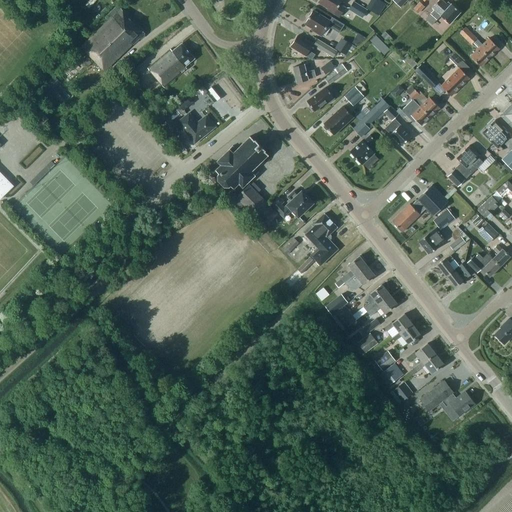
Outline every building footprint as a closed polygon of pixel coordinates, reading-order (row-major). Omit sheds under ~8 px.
[(327,10),(334,14),(339,17),(345,7),(340,4),(342,0),(341,0),(319,0),(318,2),(328,8),(327,10)] [(386,4),(379,0),(370,0),(366,8),(378,16),(386,4)] [(450,5),(448,2),(446,4),(441,0),(438,0),(432,8),(434,10),(426,19),(433,24),(440,16),(449,24),(460,12),(451,4),(450,5)] [(29,9),(36,19),(47,11),(41,1),(29,9)] [(348,10),(362,18),(367,10),(353,1),(348,10)] [(413,9),(418,14),(425,7),(420,2),(413,9)] [(121,9),(117,4),(107,13),(112,18),(121,9)] [(81,47),(104,71),(132,44),(133,44),(145,33),(121,9),(112,18),(81,47)] [(330,21),(313,10),(305,24),(315,31),(314,32),(321,36),(327,26),(331,28),(331,29),(338,33),(341,28),(334,23),(334,24),(330,21)] [(478,29),(471,22),(462,30),(474,42),(477,39),(472,34),(478,29)] [(474,42),(462,30),(459,33),(471,45),(474,42)] [(388,42),(392,38),(385,31),(381,35),(388,42)] [(355,42),(362,46),(368,36),(361,32),(355,42)] [(291,47),(305,56),(312,60),(315,55),(309,50),(312,44),(298,35),(291,47)] [(371,40),(375,44),(380,39),(376,35),(371,40)] [(352,45),(341,38),(335,49),(346,55),(352,45)] [(479,47),(490,58),(499,48),(489,38),(482,44),(477,39),(474,42),(479,47)] [(313,46),(333,58),(337,51),(317,39),(313,46)] [(170,49),(147,68),(164,88),(187,68),(185,66),(194,58),(181,43),(172,51),(170,49)] [(481,67),(490,58),(479,47),(470,56),(481,67)] [(460,59),(453,52),(448,57),(455,64),(460,59)] [(402,58),(412,68),(416,64),(407,54),(402,58)] [(335,67),(330,61),(325,64),(330,71),(335,67)] [(292,67),(296,82),(308,79),(315,77),(313,70),(306,72),(304,64),(292,67)] [(325,79),(329,84),(347,71),(341,64),(333,70),(335,71),(325,79)] [(438,82),(421,64),(414,71),(432,88),(438,82)] [(455,71),(449,77),(460,87),(469,78),(459,67),(455,71)] [(41,88),(61,108),(78,91),(70,83),(65,89),(53,76),(41,88)] [(451,96),(460,87),(449,77),(440,86),(451,96)] [(394,88),(399,93),(403,90),(398,84),(394,88)] [(344,96),(353,106),(363,97),(355,87),(344,96)] [(320,91),(307,101),(314,111),(327,102),(328,103),(333,100),(325,88),(320,91)] [(422,93),(420,92),(418,94),(414,89),(408,95),(414,101),(422,93)] [(429,97),(427,99),(422,94),(414,101),(420,106),(430,117),(439,108),(429,97)] [(368,127),(382,113),(383,112),(389,106),(382,99),(375,106),(361,120),(368,127)] [(414,119),(421,126),(430,117),(420,106),(414,101),(413,99),(401,110),(405,115),(412,121),(414,119)] [(511,127),(511,102),(500,115),(511,127)] [(182,116),(185,113),(178,103),(174,106),(182,116)] [(326,130),(329,129),(334,135),(353,117),(343,106),(336,112),(323,123),(325,125),(324,127),(326,130)] [(359,120),(370,110),(366,106),(356,116),(359,120)] [(383,112),(392,122),(394,119),(398,115),(389,106),(383,112)] [(401,110),(399,108),(396,111),(403,117),(405,115),(401,110)] [(158,120),(168,133),(177,126),(174,122),(178,119),(170,110),(158,120)] [(180,123),(195,141),(213,126),(206,117),(197,124),(189,115),(180,123)] [(394,119),(392,122),(384,129),(401,146),(410,136),(399,126),(400,125),(394,119)] [(482,133),(492,143),(492,142),(497,148),(510,136),(504,130),(505,130),(495,120),(482,133)] [(353,128),(361,137),(369,129),(361,121),(353,128)] [(349,152),(361,165),(374,153),(367,146),(374,140),(370,135),(363,141),(362,140),(349,152)] [(217,175),(217,180),(224,186),(229,187),(230,185),(233,188),(227,194),(240,207),(243,204),(264,226),(277,214),(255,192),(258,190),(253,185),(251,187),(249,185),(244,189),(243,187),(258,172),(254,168),(268,155),(264,151),(265,150),(254,139),(253,140),(250,136),(236,150),(232,146),(216,161),(220,165),(215,170),(219,173),(217,175)] [(0,195),(2,197),(13,186),(0,172),(0,144),(1,144),(0,143),(0,195)] [(469,145),(456,158),(461,163),(447,176),(457,187),(471,173),(483,162),(477,157),(479,155),(469,145)] [(198,179),(193,184),(200,193),(206,189),(198,179)] [(511,184),(508,181),(496,192),(501,197),(506,193),(511,198),(511,184)] [(195,197),(200,193),(193,184),(188,188),(195,197)] [(417,200),(433,216),(448,202),(432,185),(417,200)] [(291,200),(284,207),(281,204),(283,201),(278,196),(270,204),(283,218),(292,210),(298,216),(312,203),(311,201),(311,200),(308,197),(307,197),(301,191),(298,194),(294,190),(288,197),(291,200)] [(477,210),(484,218),(485,217),(488,220),(493,215),(490,213),(499,204),(492,196),(477,210)] [(409,204),(398,215),(407,224),(418,213),(409,204)] [(433,220),(440,230),(455,219),(447,209),(433,220)] [(506,219),(509,215),(503,210),(500,213),(506,219)] [(315,225),(319,229),(326,237),(337,227),(324,213),(313,224),(315,225)] [(470,220),(473,223),(479,217),(477,214),(470,220)] [(407,224),(398,215),(386,226),(400,241),(406,235),(400,230),(407,224)] [(480,218),(474,224),(477,227),(483,221),(480,218)] [(299,229),(304,224),(301,220),(296,225),(299,229)] [(315,225),(313,224),(313,223),(303,233),(305,235),(318,249),(328,239),(326,237),(319,229),(315,225)] [(498,234),(488,224),(478,233),(488,243),(498,234)] [(428,254),(446,240),(440,233),(437,228),(436,228),(435,228),(434,229),(418,241),(428,254)] [(449,246),(454,252),(465,242),(460,237),(449,246)] [(299,242),(294,238),(282,250),(287,254),(299,242)] [(338,249),(328,239),(318,249),(313,253),(311,255),(315,260),(320,265),(338,249)] [(498,253),(492,259),(500,266),(509,256),(502,249),(501,249),(497,245),(493,249),(498,253)] [(489,277),(500,266),(492,259),(491,259),(487,254),(482,258),(479,254),(476,257),(475,255),(467,262),(477,273),(482,269),(489,277)] [(437,265),(445,276),(452,270),(454,269),(449,263),(454,259),(450,255),(446,259),(445,258),(437,265)] [(288,286),(314,259),(311,256),(284,283),(288,286)] [(341,278),(344,282),(366,265),(359,256),(347,265),(351,270),(341,278)] [(454,269),(452,270),(445,276),(454,287),(463,281),(462,280),(467,276),(468,277),(473,273),(465,261),(459,266),(464,272),(459,276),(454,269)] [(366,265),(344,282),(348,287),(358,279),(362,284),(374,275),(366,265)] [(363,307),(366,311),(388,293),(381,285),(370,294),(374,299),(363,307)] [(388,293),(366,311),(370,316),(381,308),(385,313),(396,304),(388,293)] [(348,302),(341,294),(325,306),(331,315),(348,302)] [(338,321),(344,328),(355,319),(349,312),(338,321)] [(392,338),(411,323),(404,314),(392,323),(391,322),(384,328),(387,331),(394,326),(399,332),(392,338)] [(511,321),(509,318),(503,324),(504,325),(495,335),(504,343),(511,334),(511,321)] [(379,324),(375,320),(365,327),(368,332),(379,324)] [(411,323),(392,338),(394,341),(402,336),(408,344),(420,334),(411,323)] [(357,343),(365,353),(378,343),(370,333),(357,343)] [(421,362),(422,363),(435,353),(427,343),(415,352),(414,351),(407,357),(410,361),(417,355),(422,362),(415,367),(421,362)] [(375,361),(382,371),(396,361),(388,351),(375,361)] [(443,364),(435,353),(422,363),(421,362),(415,367),(417,371),(425,365),(431,373),(443,364)] [(399,377),(391,366),(379,375),(387,386),(399,377)] [(413,393),(404,381),(392,391),(401,402),(413,393)] [(465,391),(456,398),(452,393),(453,392),(443,381),(420,399),(429,411),(442,401),(445,405),(449,402),(460,415),(474,404),(465,391)]
